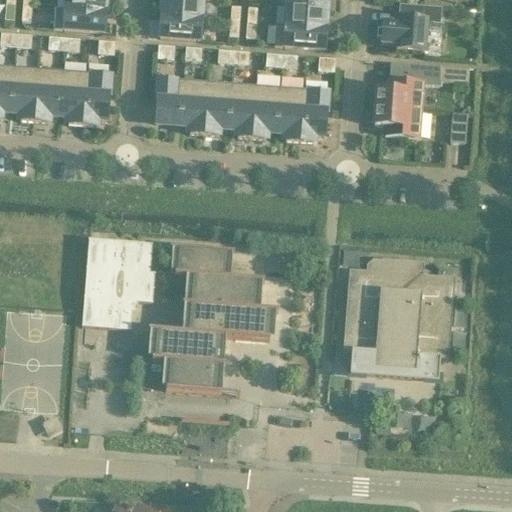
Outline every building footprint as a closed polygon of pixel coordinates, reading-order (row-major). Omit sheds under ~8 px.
[(6,0),(6,8),(15,9),(15,0),(6,0)] [(23,0),(23,9),(32,10),(32,0),(23,0)] [(65,0),(65,12),(65,13),(105,16),(105,0),(65,0)] [(202,3),(165,0),(162,0),(161,20),(201,23),(202,3)] [(287,0),(286,9),(327,12),(327,0),(287,0)] [(15,9),(6,8),(5,23),(14,24),(15,9)] [(32,10),(23,9),(22,25),(31,25),(32,10)] [(286,9),(285,29),(285,30),(325,33),(327,12),(286,9)] [(382,26),(380,47),(396,49),(396,54),(424,56),(426,26),(440,27),(441,11),(407,9),(406,22),(398,22),(398,27),(382,26)] [(231,10),(230,25),(239,26),(240,11),(231,10)] [(65,13),(65,12),(55,11),(53,33),(103,37),(105,16),(65,13)] [(247,27),(256,27),(257,12),(248,11),(247,27)] [(201,23),(161,20),(159,41),(199,44),(201,23)] [(239,26),(230,25),(229,41),(238,41),(239,26)] [(256,27),(247,27),(246,42),(255,43),(256,27)] [(285,30),(285,29),(275,28),(274,50),(324,54),(325,33),(285,30)] [(0,49),(15,51),(16,38),(1,37),(0,49)] [(32,39),(16,38),(15,51),(31,52),(32,39)] [(63,55),(64,42),(49,41),(48,54),(63,55)] [(64,42),(63,55),(79,56),(80,43),(64,42)] [(98,45),(97,58),(113,59),(114,46),(98,45)] [(158,49),(157,62),(173,64),(174,50),(158,49)] [(185,51),(184,64),(200,65),(201,52),(185,51)] [(233,68),(234,55),(218,54),(217,67),(233,68)] [(245,56),(234,55),(233,68),(244,69),(245,56)] [(280,71),(281,59),(274,58),(273,71),(280,71)] [(297,60),(281,59),(280,71),(296,73),(297,60)] [(319,61),(318,75),(334,76),(335,63),(319,61)] [(376,97),(375,113),(419,117),(421,89),(440,91),(441,86),(468,88),(469,73),(393,67),(391,89),(388,89),(388,98),(376,97)] [(14,71),(0,69),(0,120),(0,115),(10,116),(14,71)] [(38,72),(14,71),(10,116),(20,116),(20,125),(34,126),(38,72)] [(62,74),(38,72),(34,126),(48,127),(48,119),(58,119),(62,74)] [(86,76),(62,74),(58,119),(68,120),(68,128),(81,129),(86,76)] [(86,76),(81,129),(95,131),(96,122),(107,123),(110,78),(86,76)] [(182,129),(185,84),(158,82),(155,127),(182,129)] [(185,84),(182,129),(190,129),(189,138),(203,139),(207,86),(185,84)] [(207,86),(203,139),(217,140),(218,132),(228,132),(231,87),(207,86)] [(255,89),(231,87),(228,132),(238,133),(237,142),(251,143),(255,89)] [(279,91),(255,89),(251,143),(265,144),(265,135),(275,136),(279,91)] [(303,93),(279,91),(275,136),(285,137),(285,145),(299,146),(303,93)] [(328,95),(303,93),(299,146),(313,147),(313,139),(324,140),(328,95)] [(419,117),(375,113),(374,129),(385,130),(384,140),(417,142),(419,117)] [(452,117),(449,146),(465,148),(467,118),(452,117)] [(87,245),(81,332),(131,336),(132,307),(152,308),(154,278),(149,277),(151,249),(87,245)] [(147,335),(147,336),(155,337),(153,364),(151,364),(151,366),(168,367),(166,393),(165,393),(165,394),(239,400),(239,398),(215,397),(217,369),(225,370),(225,369),(217,368),(220,341),(269,345),(269,343),(267,343),(269,316),(277,316),(277,315),(253,313),(255,286),(263,286),(263,285),(223,282),(225,255),(233,255),(233,254),(169,250),(169,251),(176,252),(175,279),(173,279),(173,280),(190,282),(189,309),(181,308),(181,310),(188,310),(187,338),(147,335)] [(349,273),(343,355),(352,356),(350,380),(438,387),(440,362),(448,363),(455,281),(438,280),(438,274),(433,268),(424,267),(424,266),(382,263),(382,264),(373,263),(367,268),(366,274),(349,273)] [(56,416),(41,424),(49,439),(64,430),(56,416)]
